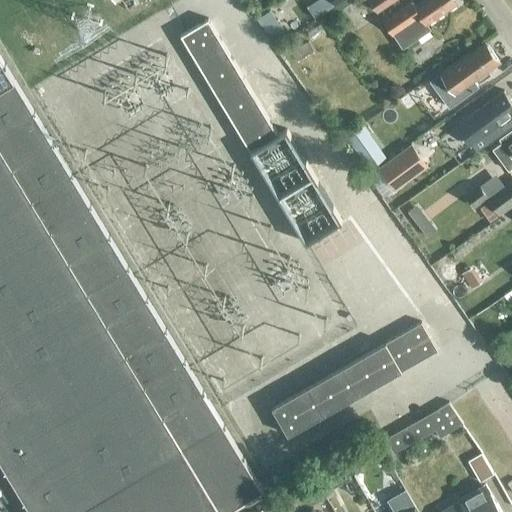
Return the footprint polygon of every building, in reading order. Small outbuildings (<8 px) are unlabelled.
[(369,0),(378,12),(393,1),(395,0),(369,0)] [(457,1),(456,0),(421,0),(415,4),(412,0),(382,21),(401,48),(430,28),(426,23),(457,1)] [(180,34),(250,151),(278,134),(208,18),(180,34)] [(277,19),(264,28),(277,46),(290,37),(277,19)] [(291,52),(297,62),(314,52),(308,41),(291,52)] [(434,79),(430,82),(436,89),(449,107),(478,85),(474,80),(500,61),(487,44),(461,62),(460,61),(441,74),(434,79)] [(0,457),(33,511),(225,511),(263,489),(0,54),(0,457)] [(478,108),(454,125),(469,145),(471,144),(476,151),(486,144),(511,125),(511,100),(504,89),(478,108)] [(511,126),(497,137),(500,140),(491,147),(507,169),(511,165),(511,126)] [(369,169),(385,157),(371,136),(354,148),(369,169)] [(379,167),(395,189),(428,166),(412,143),(379,167)] [(504,185),(496,174),(479,185),(479,184),(465,194),(474,208),(488,198),(488,199),(491,196),(505,186),(504,185)] [(505,186),(491,196),(488,199),(489,201),(499,215),(511,206),(511,180),(504,185),(505,186)] [(489,201),(480,208),(490,222),(499,215),(489,201)] [(436,230),(416,204),(406,212),(425,238),(436,230)] [(336,225),(319,235),(327,275),(319,279),(323,296),(318,299),(329,319),(347,309),(344,309),(357,302),(379,298),(390,292),(384,281),(371,284),(339,225),(336,225)] [(472,267),(462,273),(470,286),(472,288),(482,282),(472,267)] [(273,407),(289,434),(439,349),(422,321),(273,407)] [(449,402),(386,437),(394,451),(436,427),(441,435),(461,424),(456,414),(449,402)] [(493,474),(481,453),(468,461),(480,482),(493,474)] [(312,470),(325,493),(352,478),(339,455),(312,470)] [(501,511),(485,483),(458,498),(460,501),(440,511),(501,511)] [(418,511),(405,489),(388,499),(395,511),(418,511)]
